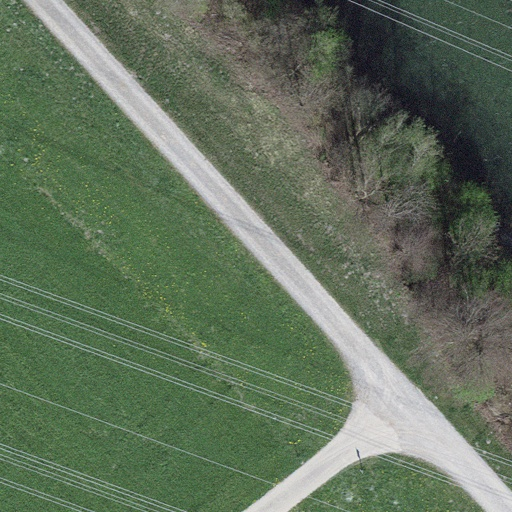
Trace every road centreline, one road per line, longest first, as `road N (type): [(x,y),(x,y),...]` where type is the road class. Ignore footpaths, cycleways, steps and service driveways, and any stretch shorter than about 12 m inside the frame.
road 1 (track): [(407,404),(38,0)]
road 2 (track): [(407,404),(264,511)]
road 3 (track): [(503,511),(407,404)]
